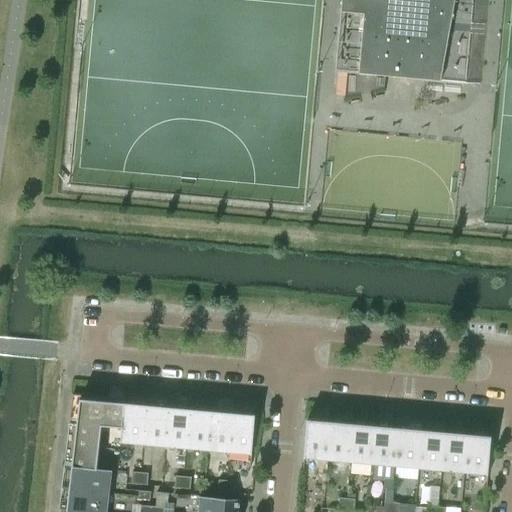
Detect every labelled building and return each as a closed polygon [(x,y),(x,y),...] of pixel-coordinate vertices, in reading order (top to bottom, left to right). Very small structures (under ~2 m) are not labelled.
[(341,0),(335,71),(467,83),(474,0),(341,0)] [(122,427),(124,403),(80,399),(77,423),(102,425),(122,427)] [(143,445),(146,405),(144,404),(144,400),(136,400),(136,404),(124,403),(122,427),(120,443),(143,445)] [(164,447),(168,407),(166,406),(166,402),(158,402),(157,406),(146,405),(143,445),(164,447)] [(185,449),(189,409),(187,408),(188,404),(179,404),(179,408),(168,407),(164,447),(185,449)] [(207,451),(211,411),(209,410),(209,406),(201,406),(200,410),(189,409),(185,449),(207,451)] [(229,453),(232,412),(230,412),(230,408),(222,408),(222,412),(211,411),(207,451),(229,453)] [(251,455),(255,415),(252,414),(252,410),(244,410),(243,414),(232,412),(229,453),(251,455)] [(327,460),(331,421),(320,420),(320,416),(311,415),(310,419),(307,419),(303,459),(305,459),(305,458),(327,460)] [(350,462),(354,423),(342,422),(343,418),(333,418),(333,422),(331,421),(327,460),(350,462)] [(373,464),(376,425),(365,424),(365,420),(356,420),(356,424),(354,423),(350,462),(373,464)] [(396,466),(399,428),(388,426),(388,422),(379,422),(378,426),(376,425),(373,464),(396,466)] [(97,469),(102,425),(77,423),(72,466),(97,469)] [(418,468),(422,430),(420,429),(420,425),(411,425),(410,429),(399,428),(396,466),(418,468)] [(441,471),(444,432),(442,431),(443,427),(433,427),(433,431),(422,430),(418,468),(441,471)] [(464,473),(467,434),(465,434),(465,430),(456,429),(456,433),(444,432),(441,471),(464,473)] [(487,475),(491,436),(488,436),(488,432),(479,431),(478,435),(467,434),(464,473),(486,475),(487,475)] [(112,470),(97,469),(72,466),(70,483),(110,487),(112,470)] [(139,484),(140,472),(132,472),(131,484),(139,484)] [(147,485),(148,473),(140,472),(139,484),(147,485)] [(182,488),(183,476),(175,476),(174,488),(182,488)] [(190,489),(191,477),(183,476),(182,488),(190,489)] [(384,477),(383,489),(385,489),(384,502),(392,503),(394,478),(384,477)] [(225,492),(226,480),(218,480),(217,492),(225,492)] [(233,493),(234,481),(226,480),(225,492),(233,493)] [(107,510),(109,494),(110,487),(70,483),(67,505),(107,510)] [(150,500),(150,492),(139,491),(138,499),(150,500)] [(238,511),(240,499),(199,496),(197,511),(238,511)] [(346,510),(347,499),(339,498),(338,510),(346,510)] [(354,511),(355,499),(347,499),(346,510),(354,511)] [(391,511),(392,503),(384,502),(383,511),(391,511)] [(399,511),(400,503),(392,503),(391,511),(399,511)]
